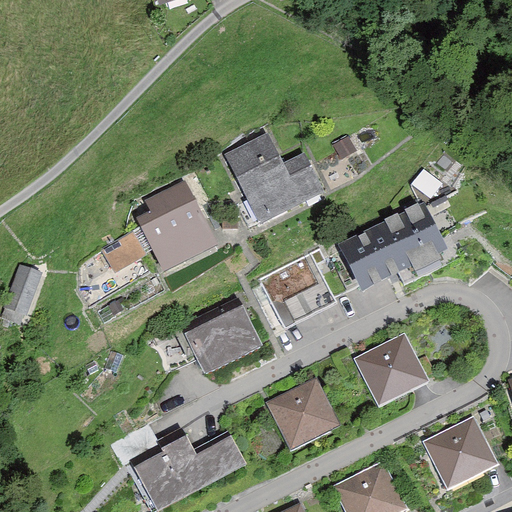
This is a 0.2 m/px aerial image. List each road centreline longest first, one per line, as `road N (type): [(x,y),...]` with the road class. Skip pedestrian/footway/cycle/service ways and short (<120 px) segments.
road 1 (residential): [(231,511),(470,392),(495,366),(499,334),(469,297),(431,295),(205,406)]
road 2 (track): [(244,0),(211,20),(67,161),(0,211)]
